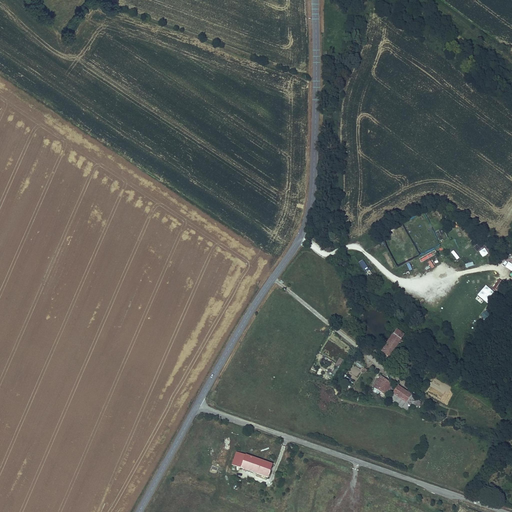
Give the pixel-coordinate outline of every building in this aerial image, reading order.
[(482,257),(488,254),(485,247),(479,251),(482,257)] [(433,252),(419,258),(421,262),(437,255),(435,250),(432,251),(433,252)] [(371,271),(363,260),(359,262),(367,273),(371,271)] [(505,284),(499,279),(492,289),(499,294),(505,284)] [(486,285),(478,295),(487,304),(496,294),(486,285)] [(486,322),(491,316),(486,311),(480,316),(486,322)] [(404,336),(399,332),(400,330),(398,328),(394,333),(390,339),(385,345),(386,345),(381,352),(389,358),(397,346),(401,340),(405,341),(407,338),(404,336)] [(394,385),(380,376),(377,380),(373,387),(388,398),(391,393),(389,392),(394,385)] [(389,399),(402,408),(403,407),(409,412),(412,406),(418,409),(420,402),(419,401),(397,386),(389,399)] [(235,466),(241,468),(245,456),(240,454),(235,466)] [(272,465),(245,456),(241,468),(257,473),(268,477),(272,465)]
